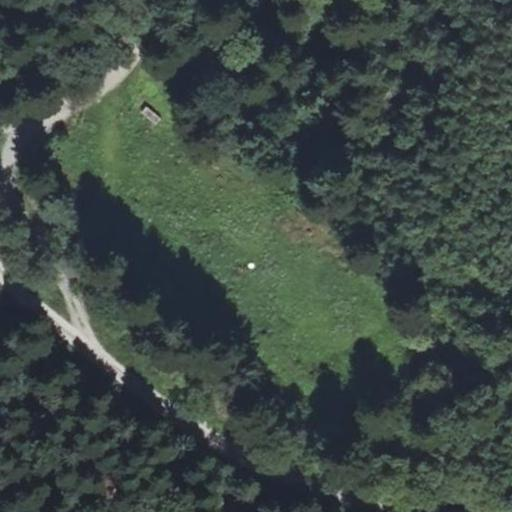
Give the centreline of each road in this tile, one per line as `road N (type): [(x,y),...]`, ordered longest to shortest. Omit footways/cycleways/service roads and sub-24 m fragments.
road 1 (track): [(98,357),(10,172),(19,142),(45,115),(112,84),(151,37),(164,0)]
road 2 (track): [(98,357),(212,445),(284,483),(400,511)]
road 3 (track): [(0,270),(16,293),(98,357)]
